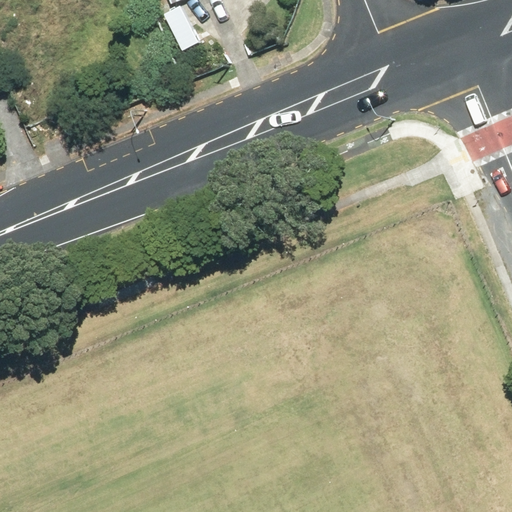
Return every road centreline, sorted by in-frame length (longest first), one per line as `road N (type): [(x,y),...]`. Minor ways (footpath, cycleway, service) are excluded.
road 1 (primary): [(0,234),(427,59)]
road 2 (tertiary): [(511,166),(483,100),(427,59)]
